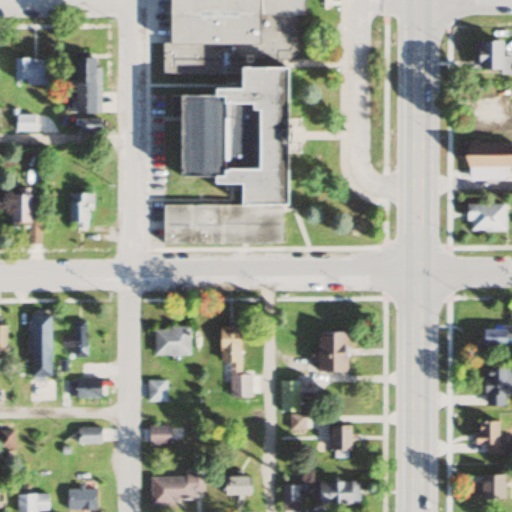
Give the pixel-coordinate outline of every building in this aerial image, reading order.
[(165,0),(165,42),(158,42),(158,73),(234,73),(234,85),(207,85),(207,92),(198,92),(198,83),(182,83),(182,91),(172,91),(172,94),(165,94),(165,115),(173,115),(173,175),(207,175),(207,180),(235,180),(235,203),(161,203),(161,242),(278,242),(278,203),(285,203),(285,64),(249,64),(249,57),(295,57),(295,12),(302,13),(302,0),(165,0)] [(499,40),(470,40),(470,69),(498,69),(498,74),(511,74),(511,54),(499,55),(499,40)] [(12,58),(12,81),(21,81),(21,85),(42,85),(42,58),(12,58)] [(495,98),(470,98),(470,120),(495,120),(495,98)] [(15,130),(31,130),(31,116),(15,116),(15,130)] [(98,131),(98,118),(78,118),(78,131),(98,131)] [(511,141),(462,141),(462,166),(511,166),(511,141)] [(39,218),(28,218),(29,191),(10,190),(9,228),(27,228),(26,243),(39,243),(39,218)] [(89,192),(67,192),(67,226),(89,226),(89,192)] [(503,230),(503,203),(465,203),(465,230),(503,230)] [(29,314),(29,400),(49,400),(49,314),(29,314)] [(85,357),(85,320),(72,320),(72,335),(59,335),(59,347),(68,347),(68,357),(85,357)] [(511,345),(511,324),(480,325),(480,346),(511,345)] [(188,326),(152,326),(152,354),(188,354),(188,326)] [(249,373),(238,373),(237,326),(217,326),(218,362),(226,362),(227,397),(250,397),(249,373)] [(314,331),(314,370),(345,370),(345,331),(314,331)] [(482,404),(504,404),(504,388),(511,388),(511,365),(482,365),(482,404)] [(99,377),(73,377),(73,397),(99,397),(99,377)] [(146,401),(164,401),(164,378),(146,378),(146,401)] [(278,381),(278,411),(297,411),(297,381),(278,381)] [(496,420),(473,420),(473,442),(484,442),(484,452),(506,452),(506,442),(496,442),(496,420)] [(168,424),(147,424),(147,445),(168,445),(168,424)] [(328,425),(328,449),(347,449),(347,425),(328,425)] [(75,443),(100,443),(100,427),(75,427),(75,443)] [(0,448),(12,448),(12,430),(0,430),(0,448)] [(148,504),(193,504),(193,491),(201,491),(202,472),(183,472),(183,476),(148,476),(148,504)] [(501,474),(473,474),(473,498),(501,498),(501,474)] [(223,496),(248,496),(248,476),(223,476),(223,496)] [(309,504),(357,504),(357,481),(308,481),(308,484),(280,484),(280,511),(298,511),(298,498),(309,498),(309,504)] [(94,509),(94,488),(65,488),(65,509),(94,509)] [(15,493),(14,511),(46,511),(46,493),(15,493)]
